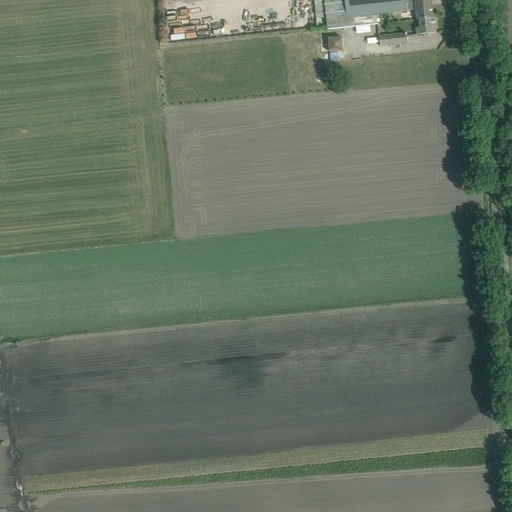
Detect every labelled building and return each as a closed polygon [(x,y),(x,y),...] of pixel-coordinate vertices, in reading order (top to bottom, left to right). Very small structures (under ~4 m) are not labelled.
[(407,11),(406,0),(325,0),(328,30),(382,24),(381,14),(407,11)] [(407,0),(406,0),(407,11),(416,10),(417,20),(419,20),(433,19),(433,18),(430,0),(429,0),(415,1),(416,2),(408,3),(407,0)] [(435,18),(433,19),(419,20),(420,28),(416,28),(417,35),(436,33),(435,18)] [(408,43),(407,34),(379,36),(380,46),(408,43)] [(328,39),(329,53),(343,52),(342,38),(328,39)]
